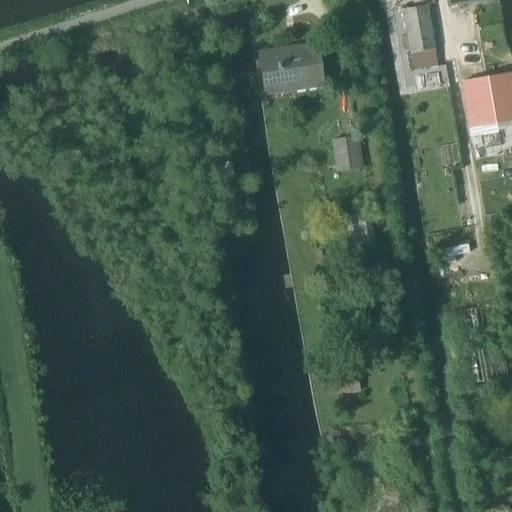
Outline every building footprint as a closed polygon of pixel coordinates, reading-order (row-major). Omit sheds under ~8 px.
[(414,70),(438,66),(428,5),(403,10),(414,70)] [(491,5),(469,9),(478,50),(499,46),(491,5)] [(265,94),(323,86),(317,45),(259,53),(265,94)] [(511,121),(511,73),(462,82),(470,128),(511,121)] [(358,137),(333,140),(337,172),(362,168),(358,137)] [(375,248),(372,215),(346,218),(350,251),(375,248)]
